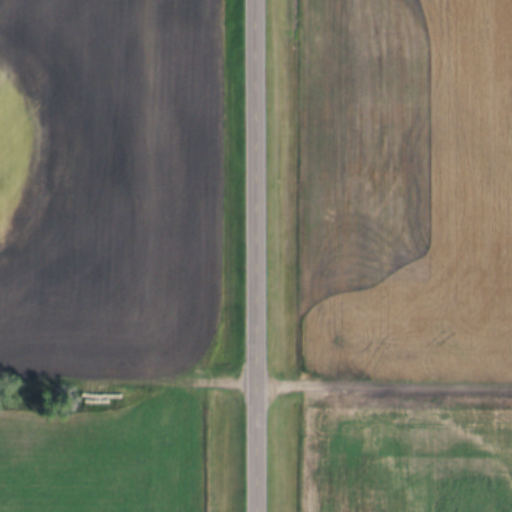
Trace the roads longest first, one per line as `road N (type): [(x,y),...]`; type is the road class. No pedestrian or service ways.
road 1 (track): [(0,378),(511,381)]
road 2 (tertiary): [(254,511),(254,0)]
